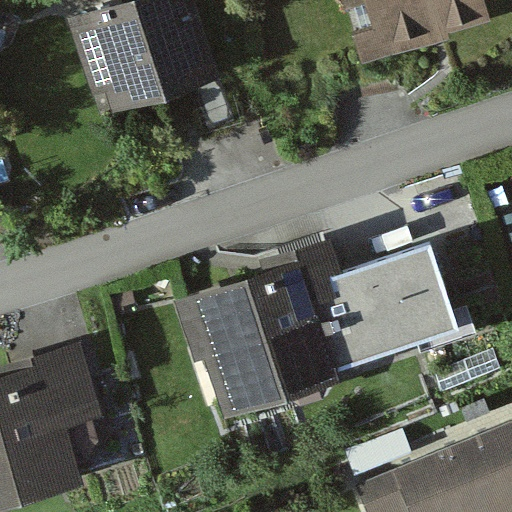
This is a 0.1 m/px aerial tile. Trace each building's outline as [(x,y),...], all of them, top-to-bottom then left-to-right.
[(223,64),(201,0),(95,0),(72,8),(98,83),(107,80),(114,100),(187,76),(223,64)] [(495,7),(492,0),(345,0),(362,50),(495,7)] [(223,64),(187,76),(206,130),(249,115),(230,61),(223,64)] [(280,252),(173,289),(195,353),(207,349),(225,402),(286,381),(303,394),(329,384),(329,367),(346,361),(342,350),(320,286),(339,280),(333,261),(344,257),(334,226),(278,245),(280,252)] [(431,228),(344,257),(333,261),(339,280),(320,286),(342,350),(459,310),(431,228)] [(112,406),(88,328),(17,350),(20,360),(0,365),(0,495),(85,470),(80,454),(102,432),(95,411),(112,406)] [(495,345),(436,370),(443,386),(502,361),(495,345)] [(511,511),(511,424),(359,485),(370,511),(511,511)]
